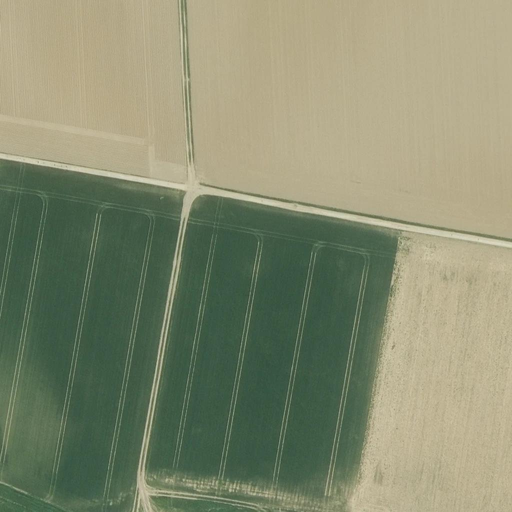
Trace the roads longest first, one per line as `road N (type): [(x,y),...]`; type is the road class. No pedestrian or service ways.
road 1 (track): [(0,156),(511,246)]
road 2 (track): [(182,0),(192,191)]
road 3 (track): [(301,511),(138,492)]
